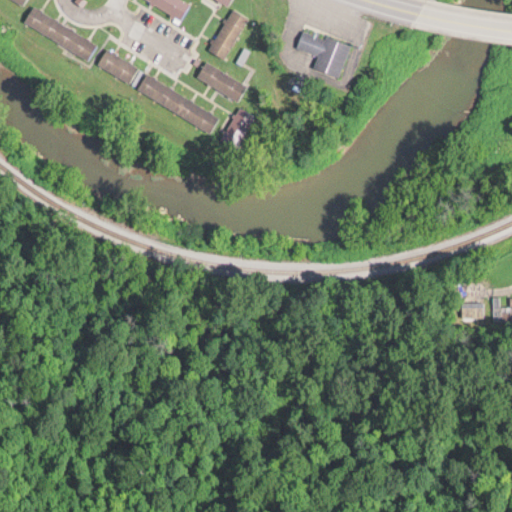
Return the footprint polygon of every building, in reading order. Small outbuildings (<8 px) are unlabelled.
[(148,0),(179,18),(188,3),(182,0),(148,0)] [(87,58),(96,41),(31,5),(22,22),(87,58)] [(223,57),(248,17),(231,7),(207,48),(223,57)] [(348,43),(301,28),(295,47),(316,54),(312,68),(338,76),(348,43)] [(138,68),(107,46),(96,62),(127,84),(138,68)] [(196,75),(235,100),(245,84),(205,60),(196,75)] [(145,73),(135,89),(209,131),(218,114),(145,73)] [(499,320),(511,320),(511,295),(499,296),(499,320)] [(480,315),(480,303),(461,303),(461,315),(480,315)]
